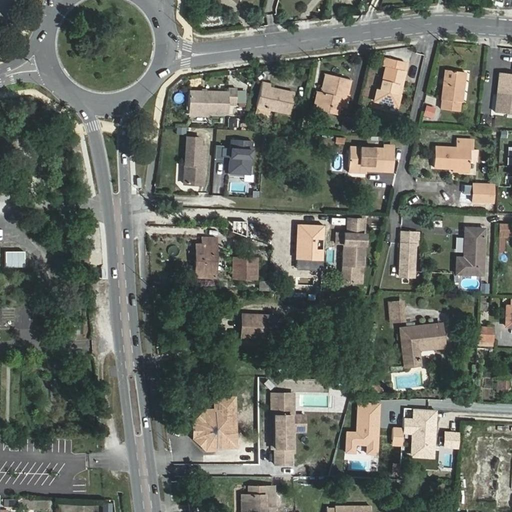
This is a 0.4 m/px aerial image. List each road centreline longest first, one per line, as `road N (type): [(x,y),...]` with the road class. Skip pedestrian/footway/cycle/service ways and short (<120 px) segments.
road 1 (tertiary): [(511,27),(440,20),(208,54)]
road 2 (primary): [(148,511),(119,231)]
road 3 (primary): [(73,95),(92,126),(119,231)]
road 4 (primary): [(119,231),(127,130),(140,95)]
